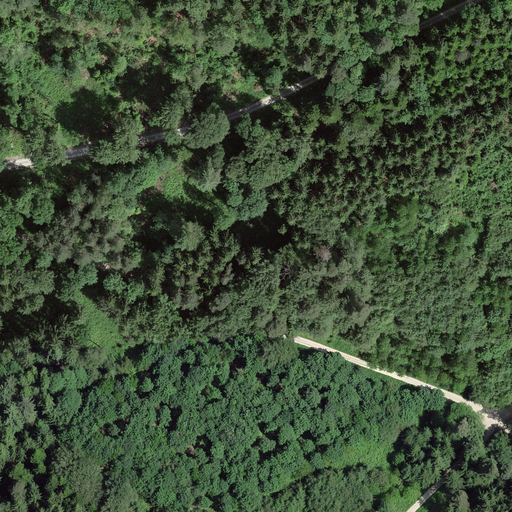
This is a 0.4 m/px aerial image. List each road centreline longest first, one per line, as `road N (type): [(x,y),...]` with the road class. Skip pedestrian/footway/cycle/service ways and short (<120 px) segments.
road 1 (track): [(0,231),(500,414)]
road 2 (track): [(471,0),(207,124),(0,165)]
road 3 (track): [(410,511),(485,440),(500,414)]
